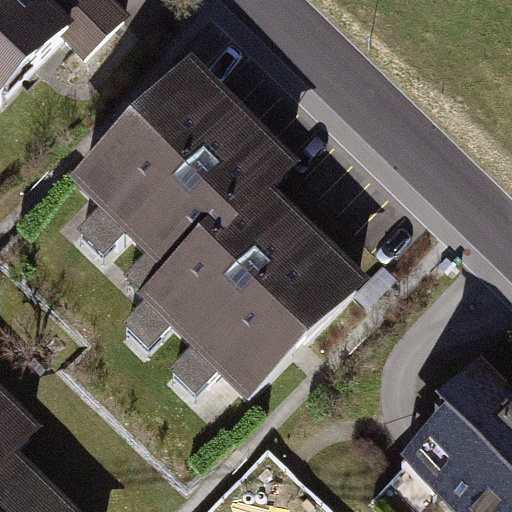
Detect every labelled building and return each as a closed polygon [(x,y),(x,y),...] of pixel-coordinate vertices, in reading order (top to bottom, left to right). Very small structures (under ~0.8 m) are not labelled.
[(0,0),(0,111),(66,45),(86,65),(132,18),(114,0),(0,0)] [(294,156),(193,60),(73,179),(168,268),(267,181),(294,156)] [(366,278),(267,181),(168,268),(136,295),(249,405),(366,278)] [(511,511),(511,394),(486,370),(400,460),(454,511),(511,511)] [(37,419),(0,382),(0,453),(9,445),(37,419)] [(0,511),(79,511),(9,445),(0,453),(0,511)]
